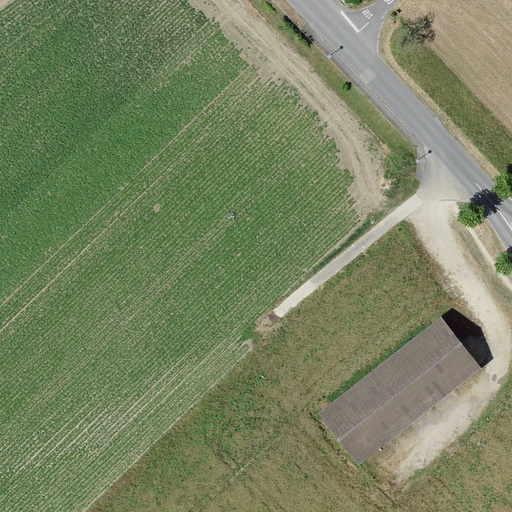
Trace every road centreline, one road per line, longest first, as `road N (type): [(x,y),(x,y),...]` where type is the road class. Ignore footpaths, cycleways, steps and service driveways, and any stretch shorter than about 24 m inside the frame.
road 1 (track): [(422,196),(451,274),(506,337),(502,365),(392,467)]
road 2 (track): [(458,164),(261,326)]
road 3 (tertiary): [(346,43),(485,194)]
